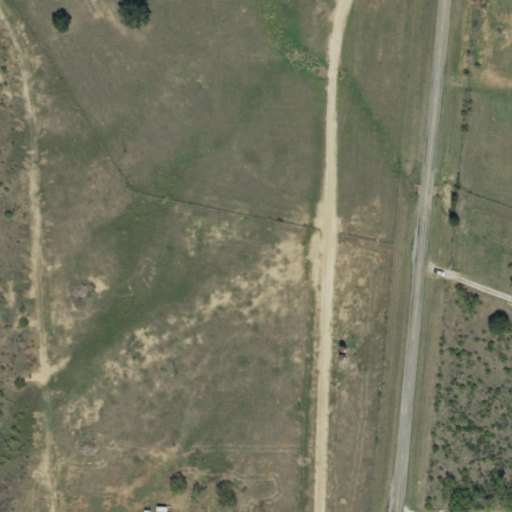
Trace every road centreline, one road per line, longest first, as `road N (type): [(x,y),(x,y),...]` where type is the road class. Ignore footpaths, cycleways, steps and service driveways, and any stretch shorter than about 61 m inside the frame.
road 1 (tertiary): [(445,0),(397,511)]
road 2 (residential): [(447,265),(468,343),(511,377)]
